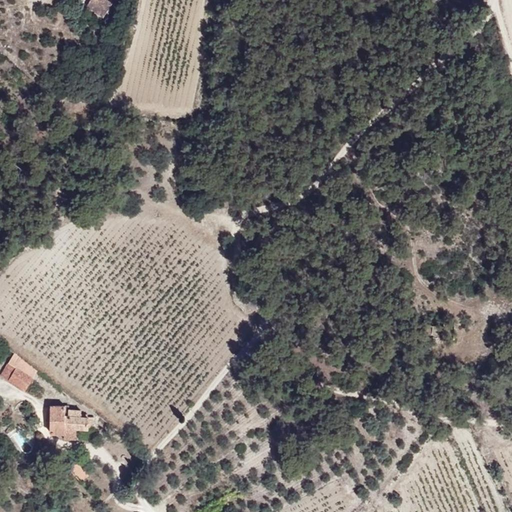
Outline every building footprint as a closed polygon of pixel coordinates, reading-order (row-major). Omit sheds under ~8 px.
[(89,0),(86,5),(105,17),(114,2),(111,0),(89,0)] [(29,365),(14,355),(1,376),(15,383),(29,365)] [(64,407),(49,406),(47,434),(64,436),(64,428),(64,416),(64,407)] [(81,411),(67,409),(67,417),(81,420),(81,411)] [(81,420),(64,416),(64,428),(76,430),(86,431),(87,426),(87,420),(81,420)] [(87,420),(87,426),(95,428),(94,418),(87,416),(87,420)] [(64,436),(63,440),(75,441),(76,430),(64,428),(64,436)] [(86,475),(76,463),(68,468),(80,481),(86,475)]
